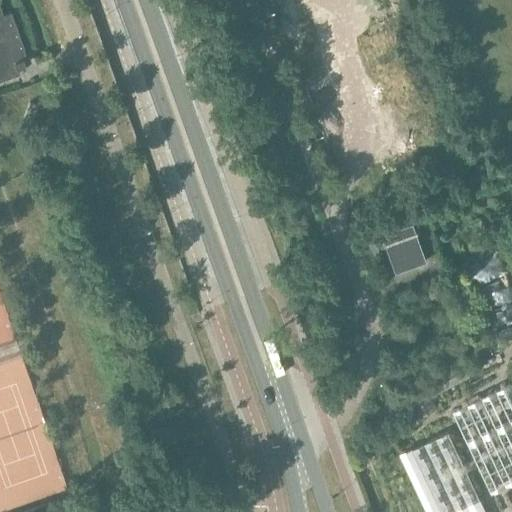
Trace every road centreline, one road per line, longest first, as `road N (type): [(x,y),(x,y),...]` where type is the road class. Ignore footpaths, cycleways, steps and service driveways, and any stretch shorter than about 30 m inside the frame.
road 1 (unclassified): [(241,511),(63,0)]
road 2 (residential): [(298,420),(351,400),(364,384),(374,321),(265,0)]
road 3 (secondary): [(123,0),(277,428)]
road 4 (secondary): [(298,420),(147,0)]
